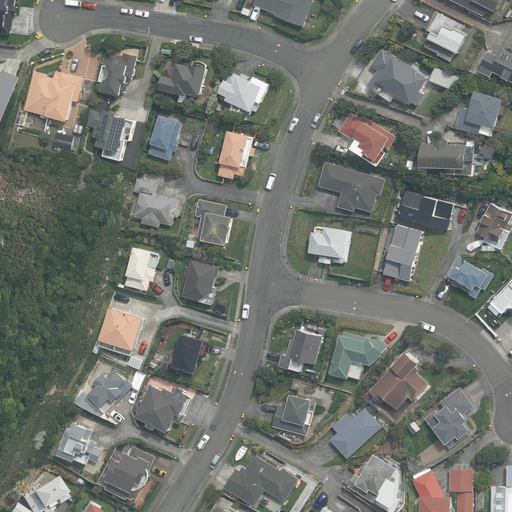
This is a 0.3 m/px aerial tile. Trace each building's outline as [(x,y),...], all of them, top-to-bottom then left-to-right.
[(0,0),(0,31),(12,33),(14,15),(18,15),(19,6),(15,6),(15,0),(0,0)] [(278,16),(306,26),(315,0),(256,0),(255,5),(278,14),(278,16)] [(479,2),(498,11),(503,0),(452,0),(474,11),(479,2)] [(439,55),(452,61),(457,51),(461,53),(470,34),(463,30),(465,25),(438,11),(429,30),(434,33),(427,46),(440,53),(439,55)] [(494,71),(511,80),(511,52),(505,48),(501,57),(490,51),(480,71),(491,77),(494,71)] [(104,91),(123,96),(124,94),(126,95),(130,80),(134,81),(140,56),(126,53),(125,56),(120,55),(120,56),(113,54),(110,66),(105,65),(101,81),(106,82),(104,91)] [(419,104),(422,106),(426,101),(423,99),(426,95),(422,92),(431,78),(403,59),(392,75),(388,71),(374,91),(383,97),(384,96),(392,102),(398,93),(418,106),(419,104)] [(190,93),(204,96),(210,68),(193,64),(194,62),(184,60),(184,63),(180,62),(178,69),(168,67),(165,77),(167,78),(165,87),(171,88),(170,91),(190,95),(190,93)] [(27,111),(70,122),(76,101),(80,102),(86,78),(58,71),(57,77),(50,76),(51,74),(37,70),(27,111)] [(229,99),(255,111),(255,109),(258,111),(263,102),(259,100),(265,87),(250,80),(252,76),(244,72),(243,75),(232,70),(222,92),(231,96),(229,99)] [(0,110),(13,77),(0,72),(0,110)] [(481,132),(493,136),(506,100),(477,90),(473,104),(474,105),(472,110),(464,107),(457,127),(480,135),(481,132)] [(105,155),(123,160),(128,139),(132,140),(137,121),(130,119),(130,118),(119,115),(120,112),(107,109),(106,112),(93,109),(90,125),(98,127),(95,137),(100,138),(98,146),(106,148),(105,155)] [(341,128),(349,114),(342,110),(334,124),(341,128)] [(366,157),(380,165),(398,136),(364,115),(362,119),(352,112),(341,131),(358,142),(354,148),(366,156),(366,157)] [(151,153),(173,159),(175,150),(178,151),(181,141),(179,140),(185,122),(163,115),(151,153)] [(221,175),(236,179),(237,173),(246,176),(252,155),(256,156),(258,148),(254,147),(256,138),(251,137),(252,135),(232,130),(221,175)] [(448,174),(475,174),(475,160),(468,160),(469,144),(450,143),(450,140),(436,139),(436,143),(423,143),(422,167),(448,167),(448,174)] [(357,207),(374,211),(379,194),(382,195),(387,179),(327,162),(321,185),(343,192),(339,206),(356,211),(357,207)] [(144,223),(162,227),(163,222),(174,225),(177,216),(181,217),(183,208),(178,207),(181,198),(158,193),(161,183),(139,178),(135,191),(142,192),(137,216),(146,218),(144,223)] [(460,188),(450,186),(448,194),(458,196),(460,188)] [(400,217),(449,230),(456,204),(407,190),(400,217)] [(199,236),(230,244),(236,217),(227,215),(230,205),(201,198),(197,215),(204,216),(199,236)] [(479,231),(501,242),(507,229),(511,231),(511,223),(510,223),(511,219),(511,211),(493,202),(479,231)] [(385,274),(412,281),(425,231),(398,224),(385,274)] [(338,262),(345,263),(345,261),(349,261),(354,229),(328,225),(327,233),(315,231),(312,252),(323,253),(322,261),(333,262),(333,260),(338,260),(338,262)] [(128,285),(150,290),(152,281),(156,281),(158,271),(157,271),(158,267),(159,267),(162,254),(156,252),(156,251),(137,246),(128,285)] [(447,277),(478,296),(484,287),(487,289),(496,274),(461,255),(459,256),(447,277)] [(174,269),(177,260),(171,258),(168,267),(174,269)] [(202,301),(214,304),(219,287),(217,286),(219,277),(217,276),(220,265),(196,259),(186,295),(189,295),(188,298),(202,302),(202,301)] [(511,283),(495,301),(497,305),(502,310),(506,312),(511,307),(511,306),(511,283)] [(102,339),(137,350),(147,317),(113,307),(102,339)] [(281,366),(291,369),(294,357),(318,364),(325,335),(299,328),(296,339),(293,338),(289,355),(284,354),(281,366)] [(176,366),(198,372),(201,362),(204,363),(206,355),(204,355),(208,339),(185,333),(176,366)] [(343,333),(333,371),(363,379),(367,364),(374,366),(389,346),(379,337),(369,339),(343,333)] [(387,398),(398,408),(410,396),(415,400),(431,383),(419,371),(421,369),(418,366),(421,362),(408,350),(371,390),(383,401),(387,398)] [(91,397),(107,412),(136,385),(117,367),(110,375),(107,372),(94,386),(97,388),(91,394),(93,395),(91,397)] [(160,425),(171,431),(176,421),(183,424),(188,414),(186,414),(194,396),(191,395),(192,394),(175,386),(174,389),(168,386),(167,389),(154,383),(139,416),(151,421),(149,424),(158,429),(160,425)] [(444,438),(451,447),(473,429),(467,421),(470,419),(466,414),(476,406),(461,386),(442,401),(446,407),(439,412),(437,409),(426,417),(443,439),(444,438)] [(274,426),(310,435),(319,400),(293,393),(290,403),(283,401),(283,404),(280,403),(274,426)] [(332,439),(349,458),(385,426),(367,407),(354,418),(348,412),(333,426),(339,432),(332,439)] [(391,428),(396,423),(390,418),(386,423),(391,428)] [(414,434),(421,429),(414,419),(407,424),(414,434)] [(62,452),(85,462),(88,461),(90,459),(91,457),(99,460),(104,450),(94,446),(96,442),(89,439),(93,430),(74,422),(62,452)] [(129,496),(134,499),(135,497),(138,499),(145,486),(148,482),(150,478),(150,471),(158,456),(135,445),(132,452),(130,451),(125,461),(118,458),(108,479),(111,480),(107,488),(128,498),(129,496)] [(381,504),(394,511),(396,511),(404,499),(404,488),(403,488),(403,471),(401,463),(388,455),(386,458),(376,452),(370,462),(367,460),(360,472),(364,474),(362,477),(356,473),(349,485),(377,502),(380,497),(384,499),(381,504)] [(226,487),(257,505),(266,489),(286,501),(301,477),(284,467),(283,470),(256,454),(247,468),(244,466),(242,470),(238,468),(226,487)] [(493,511),(511,511),(511,465),(510,486),(494,486),(493,511)] [(454,511),(455,496),(448,495),(434,469),(413,479),(424,498),(423,511),(454,511)] [(475,511),(478,470),(452,469),(451,490),(460,490),(459,511),(461,511),(475,511)] [(21,496),(30,511),(39,511),(42,511),(48,511),(54,508),(53,506),(68,497),(56,475),(21,496)] [(239,511),(231,508),(235,501),(222,495),(212,511),(239,511)] [(29,511),(16,502),(9,511),(29,511)] [(98,511),(99,511),(85,503),(80,511),(98,511)]
